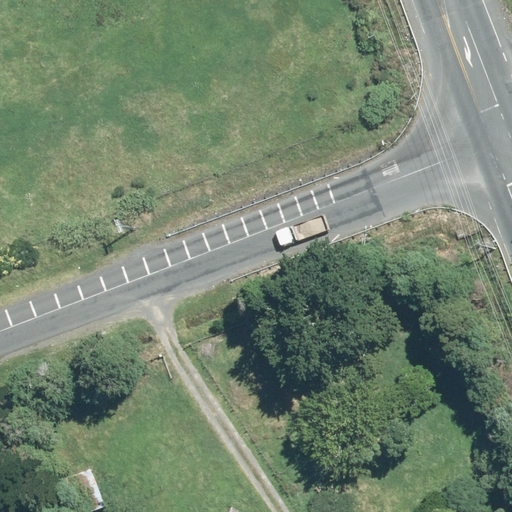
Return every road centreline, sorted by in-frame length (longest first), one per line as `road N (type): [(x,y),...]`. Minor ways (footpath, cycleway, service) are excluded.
road 1 (unclassified): [(501,140),(0,326)]
road 2 (secondary): [(438,0),(481,113),(501,140)]
